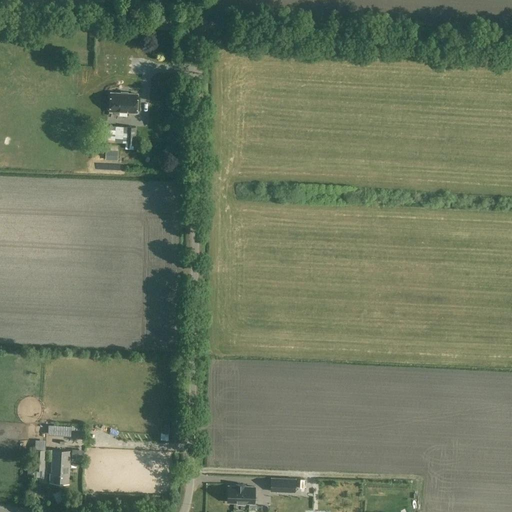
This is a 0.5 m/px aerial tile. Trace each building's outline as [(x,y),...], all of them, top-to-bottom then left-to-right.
[(110,111),(136,113),(137,94),(111,93),(110,111)] [(107,142),(126,143),(125,149),(135,149),(135,143),(136,143),(136,127),(108,126),(107,142)] [(35,449),(34,469),(44,470),(46,450),(35,449)] [(84,450),(72,449),(72,458),(84,459),(84,450)] [(50,483),(69,485),(71,451),(53,450),(52,473),(50,472),(50,483)] [(295,492),(295,479),(271,478),(271,491),(295,492)] [(254,503),(255,487),(244,487),(244,485),(236,484),(235,486),(228,486),(227,502),(238,503),(238,504),(245,504),(245,503),(254,503)]
